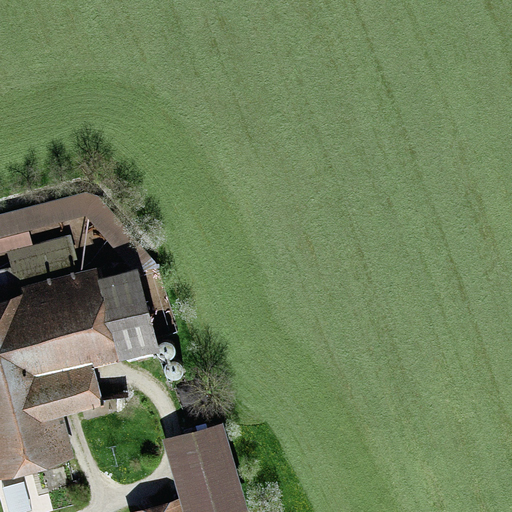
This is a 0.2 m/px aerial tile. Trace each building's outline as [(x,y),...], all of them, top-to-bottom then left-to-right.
[(0,215),(0,229),(89,207),(140,264),(150,255),(91,192),(0,215)] [(69,238),(11,252),(18,282),(76,267),(69,238)] [(0,468),(62,453),(52,412),(102,399),(91,356),(146,342),(128,271),(0,304),(0,468)] [(226,414),(165,432),(188,511),(216,511),(251,502),(226,414)] [(177,511),(175,500),(138,509),(138,511),(177,511)]
